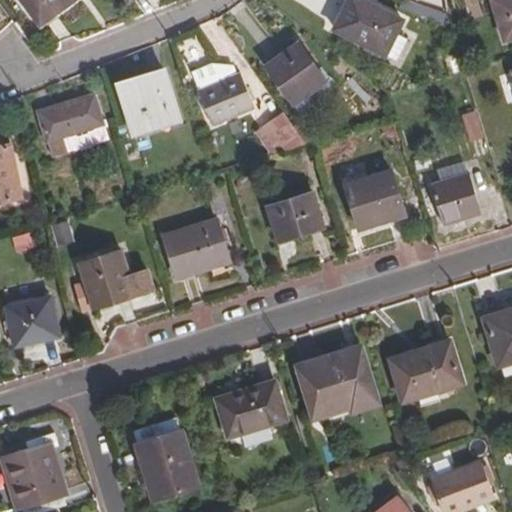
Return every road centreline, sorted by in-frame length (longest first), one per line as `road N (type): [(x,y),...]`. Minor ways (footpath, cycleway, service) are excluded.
road 1 (residential): [(511,249),(75,384)]
road 2 (residential): [(0,85),(225,0)]
road 3 (residential): [(115,511),(75,384)]
